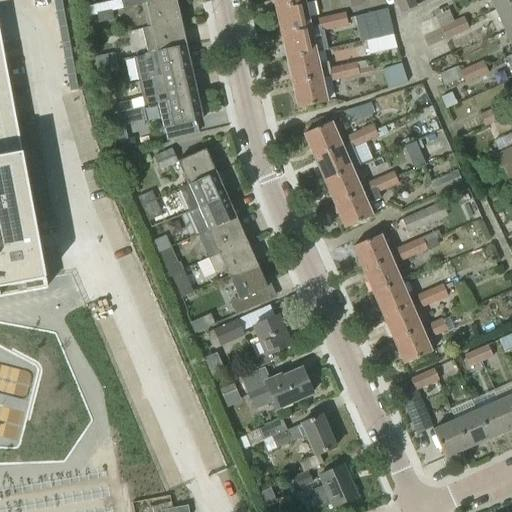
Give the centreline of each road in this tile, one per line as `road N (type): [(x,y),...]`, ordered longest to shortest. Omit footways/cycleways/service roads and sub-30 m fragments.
road 1 (residential): [(222,0),(264,155),(418,510)]
road 2 (unknown): [(226,511),(9,53)]
